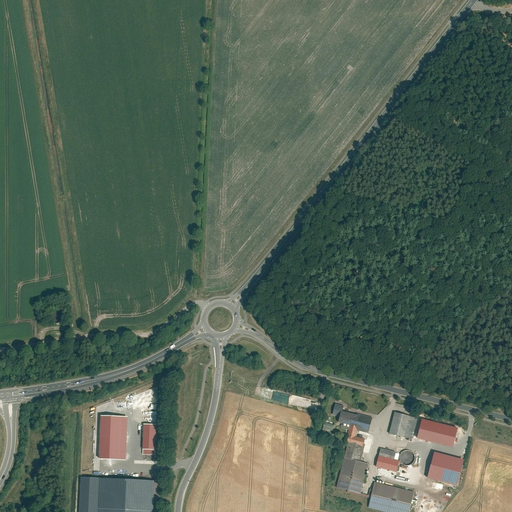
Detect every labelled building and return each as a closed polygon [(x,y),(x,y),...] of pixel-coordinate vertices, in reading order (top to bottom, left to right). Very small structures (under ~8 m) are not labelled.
[(62,318),(63,316),(63,314),(62,311),(60,310),(58,309),(56,308),(54,309),(51,310),(50,311),(49,314),(48,316),(49,318),(50,320),(52,322),(55,323),(57,323),(59,322),(61,320),(62,318)] [(342,405),(335,403),(332,414),(339,416),(338,421),(343,422),(342,428),(349,429),(346,442),(347,443),(362,446),(365,438),(355,435),(357,429),(369,432),(373,417),(341,409),(342,405)] [(418,418),(394,411),(388,434),(412,440),(418,418)] [(128,415),(102,414),(100,458),(127,459),(128,415)] [(332,424),(323,422),(322,428),(331,431),(332,424)] [(144,423),(143,453),(155,454),(157,424),(144,423)] [(362,446),(347,443),(336,488),(346,490),(345,493),(369,499),(367,507),(386,511),(408,511),(414,490),(374,481),(372,488),(369,487),(368,493),(361,491),(369,463),(360,461),(363,447),(362,446)] [(399,452),(380,447),(375,465),(394,470),(399,452)] [(411,463),(413,461),(414,459),(414,456),(413,454),(411,452),(409,451),(407,450),(405,450),(402,451),(401,453),(399,455),(399,458),(399,460),(400,462),(402,464),(404,465),(407,465),(409,464),(411,463)] [(464,458),(434,451),(427,477),(457,484),(464,458)] [(154,511),(156,480),(100,478),(98,511),(154,511)]
